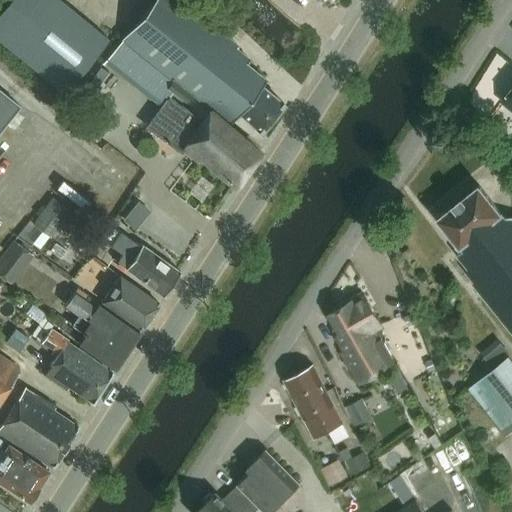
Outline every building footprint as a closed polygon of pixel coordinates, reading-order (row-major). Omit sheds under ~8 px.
[(61,0),(7,0),(0,9),(0,35),(65,89),(107,37),(61,0)] [(265,80),(245,63),(248,59),(235,49),(237,46),(179,0),(154,0),(123,40),(192,95),(228,126),(238,114),(260,131),(283,103),(261,85),(265,80)] [(158,68),(141,89),(161,105),(146,127),(182,152),(184,149),(190,154),(234,187),(259,152),(228,126),(158,68)] [(0,127),(18,105),(0,89),(0,127)] [(511,89),(503,100),(508,104),(509,107),(511,108),(511,89)] [(88,111),(73,98),(60,114),(75,126),(88,111)] [(480,184),(439,216),(464,247),(459,251),(469,266),(467,268),(476,280),(474,282),(511,330),(511,213),(507,213),(505,214),(480,184)] [(71,211),(53,197),(33,223),(51,237),(71,211)] [(140,197),(122,214),(134,226),(151,209),(140,197)] [(117,262),(126,268),(164,294),(179,271),(139,244),(138,245),(120,231),(110,224),(104,232),(96,227),(92,232),(123,253),(117,262)] [(0,273),(11,282),(32,255),(13,239),(0,255),(0,273)] [(104,276),(101,274),(95,270),(84,286),(93,292),(104,276)] [(141,327),(158,303),(119,276),(102,300),(141,327)] [(114,369),(138,331),(103,307),(100,311),(73,292),(65,304),(79,314),(70,326),(83,336),(78,342),(114,369)] [(364,293),(329,313),(340,332),(336,334),(344,348),(341,350),(360,383),(396,361),(382,338),(385,336),(380,327),(383,326),(364,293)] [(35,357),(49,367),(44,374),(65,389),(67,386),(91,402),(112,371),(68,340),(69,338),(51,327),(41,341),(43,343),(35,357)] [(29,337),(16,328),(6,342),(20,351),(29,337)] [(511,360),(506,352),(467,383),(506,432),(511,427),(511,360)] [(0,397),(18,372),(14,364),(0,354),(0,397)] [(299,371),(328,429),(343,422),(313,364),(299,371)] [(399,369),(389,374),(392,379),(401,375),(399,369)] [(314,437),(328,429),(299,371),(285,378),(314,437)] [(25,387),(11,408),(65,444),(77,425),(52,409),(54,406),(25,387)] [(373,417),(363,397),(346,406),(357,426),(373,417)] [(11,408),(0,425),(0,430),(52,464),(65,444),(11,408)] [(0,480),(29,499),(38,486),(37,485),(48,469),(8,443),(0,455),(0,480)] [(353,457),(348,447),(339,451),(345,461),(353,457)] [(260,507),(265,511),(271,511),(300,483),(265,449),(247,468),(250,471),(237,484),(238,485),(260,507)] [(254,511),(260,507),(238,485),(223,499),(215,492),(214,493),(209,493),(204,498),(204,502),(192,511),(254,511)] [(453,511),(452,509),(447,511),(426,511),(417,498),(396,511),(453,511)]
